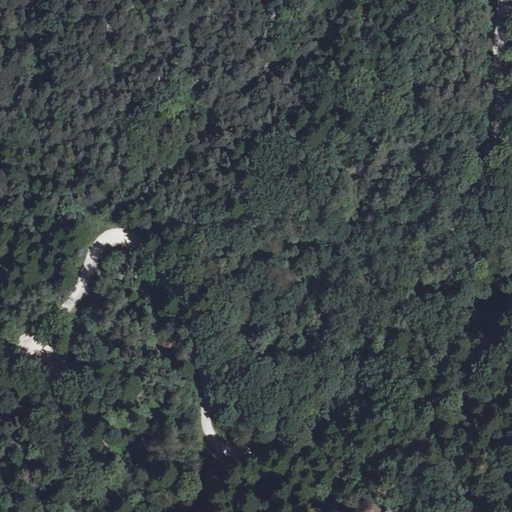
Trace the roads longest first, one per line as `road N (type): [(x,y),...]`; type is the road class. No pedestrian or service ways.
road 1 (track): [(500,0),(499,78),(477,182),(333,402),(271,435),(236,443),(212,425),(195,350),(158,258),(124,237),(95,244)]
road 2 (track): [(95,244),(70,297),(0,361)]
